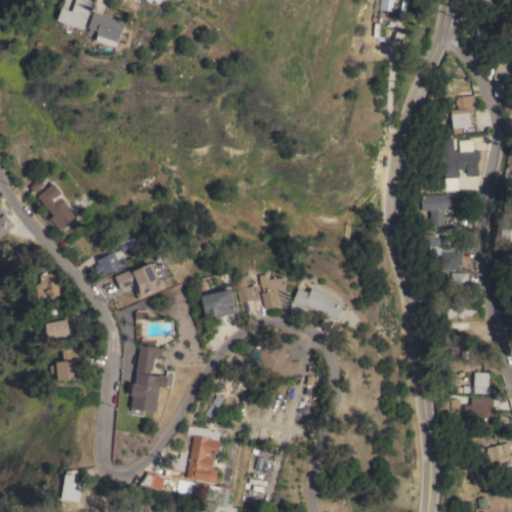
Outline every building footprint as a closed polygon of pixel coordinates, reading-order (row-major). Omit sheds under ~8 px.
[(49,23),(53,10),(63,14),(68,0),(84,6),(75,32),(49,23)] [(379,0),(402,0),(401,7),(399,7),(398,9),(401,9),(400,14),(398,14),(396,27),(376,24),(377,17),(376,17),(378,3),(379,3),(379,0)] [(87,13),(118,23),(111,43),(110,42),(108,47),(89,41),(91,36),(90,36),(91,32),(81,29),(87,13)] [(511,83),(493,79),(497,60),(508,62),(509,57),(511,57),(511,83)] [(507,97),(493,95),(495,80),(508,83),(507,97)] [(473,94),(475,108),(472,109),(474,121),(469,121),(470,124),(475,123),(476,130),(451,133),(450,126),(452,126),(450,110),(457,109),(457,105),(456,105),(455,99),(456,99),(456,96),(473,94)] [(440,139),(453,139),(454,154),(481,151),(481,161),(473,161),(475,176),(465,177),(464,170),(456,171),(457,178),(442,179),(440,139)] [(458,151),(471,150),(471,139),(458,139),(458,151)] [(443,180),(456,179),(457,192),(443,192),(443,180)] [(56,195),(53,198),(70,219),(58,230),(32,199),(48,186),(56,195)] [(443,216),(444,216),(444,225),(430,225),(430,210),(421,210),(421,194),(441,194),(441,193),(463,193),(463,194),(467,194),(467,205),(463,205),(463,207),(446,207),(446,208),(444,210),(443,210),(443,211),(443,216)] [(0,236),(13,224),(0,209),(0,236)] [(511,248),(507,248),(507,246),(499,246),(498,231),(511,231),(511,248)] [(434,241),(436,241),(436,246),(438,246),(438,252),(437,252),(437,257),(424,258),(424,246),(422,246),(422,234),(434,234),(434,241)] [(127,239),(133,237),(136,247),(123,251),(118,237),(126,235),(127,239)] [(116,268),(116,269),(102,274),(101,271),(96,272),(93,265),(97,264),(96,259),(121,250),(123,257),(122,257),(125,265),(116,268)] [(461,269),(440,269),(440,251),(452,251),(452,250),(455,250),(455,251),(461,251),(461,269)] [(158,278),(162,279),(165,284),(163,288),(139,299),(132,284),(121,289),(115,276),(130,268),(131,271),(150,262),(158,278)] [(451,285),(451,272),(467,272),(467,285),(451,285)] [(30,300),(28,286),(32,286),(32,285),(33,285),(32,277),(49,275),(52,297),(30,300)] [(261,311),(258,295),(260,295),(258,288),(255,276),(261,275),(262,277),(264,276),(265,281),(280,279),(282,295),(278,296),(279,307),(261,311)] [(255,301),(236,305),(231,280),(241,278),(243,290),(252,288),(255,301)] [(226,290),(231,314),(212,318),(211,316),(197,319),(192,297),(226,290)] [(340,305),(332,322),(301,308),(300,310),(287,305),(294,290),(305,295),(307,290),(340,305)] [(458,317),(457,315),(448,318),(445,309),(455,306),(454,304),(471,298),(475,312),(458,317)] [(57,322),(60,338),(39,342),(36,326),(57,322)] [(149,411),(138,409),(137,415),(124,413),(125,408),(124,408),(126,395),(124,395),(126,382),(127,383),(134,344),(156,347),(155,358),(148,357),(146,369),(145,369),(144,373),(153,375),(153,372),(166,375),(165,386),(160,385),(159,387),(153,386),(149,411)] [(286,360),(290,360),(290,361),(299,360),(300,373),(291,374),(291,375),(261,377),(261,368),(257,369),(255,348),(259,347),(259,348),(284,346),(286,360)] [(45,367),(51,367),(51,364),(58,363),(58,351),(67,351),(68,363),(72,363),(73,382),(53,383),(52,375),(46,376),(45,367)] [(474,371),(489,372),(488,377),(490,377),(489,393),(474,393),(474,386),(473,386),(474,371)] [(230,391),(230,392),(215,395),(213,383),(218,382),(217,375),(233,373),(235,380),(236,380),(237,390),(230,391)] [(493,397),(493,405),(495,405),(494,427),(484,427),(484,420),(470,420),(470,413),(464,413),(464,404),(470,404),(471,397),(493,397)] [(190,438),(183,437),(184,428),(191,429),(191,427),(199,428),(199,429),(207,431),(208,425),(225,429),(222,444),(216,443),(213,457),(202,455),(202,458),(209,460),(207,470),(214,471),(212,485),(204,484),(204,483),(182,479),(190,438)] [(509,442),(511,451),(509,452),(511,459),(490,464),(486,447),(509,442)] [(180,475),(160,471),(161,468),(162,467),(164,464),(167,461),(170,461),(171,453),(183,455),(180,475)] [(64,474),(73,475),(74,472),(82,473),(77,501),(61,498),(64,474)] [(154,475),(153,479),(161,480),(159,492),(134,486),(142,476),(143,473),(154,475)] [(205,501),(192,499),(194,485),(207,487),(205,501)] [(222,509),(211,507),(214,487),(225,489),(222,509)]
